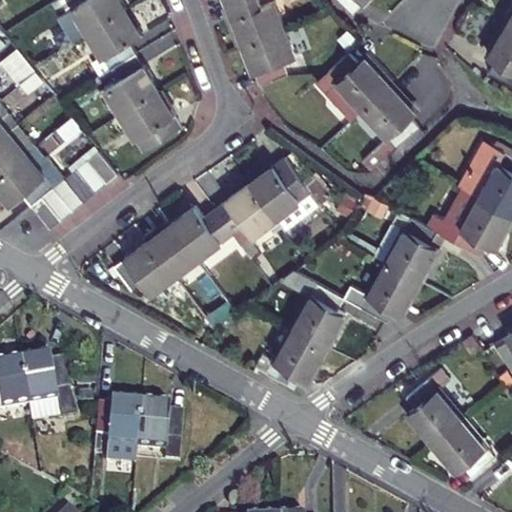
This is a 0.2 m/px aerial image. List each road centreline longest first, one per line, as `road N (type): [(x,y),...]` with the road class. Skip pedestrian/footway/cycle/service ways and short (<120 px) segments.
road 1 (residential): [(191,0),(219,78),(214,133),(32,270)]
road 2 (residential): [(32,270),(298,419)]
road 3 (residential): [(298,419),(511,278)]
road 4 (residential): [(298,419),(465,511)]
road 5 (residential): [(298,419),(178,511)]
